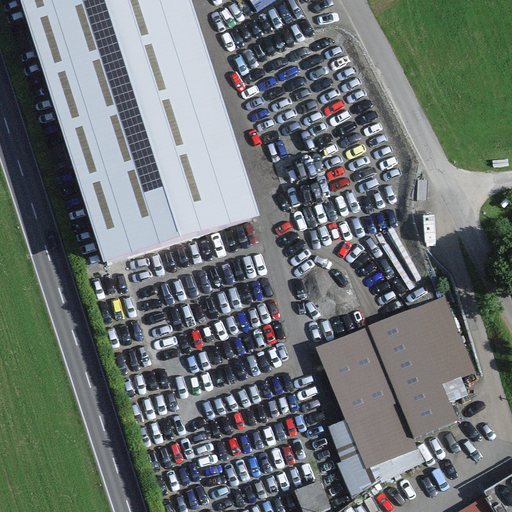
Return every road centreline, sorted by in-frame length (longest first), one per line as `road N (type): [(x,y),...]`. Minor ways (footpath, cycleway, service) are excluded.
road 1 (primary): [(129,511),(0,108)]
road 2 (unclassified): [(352,0),(511,308)]
